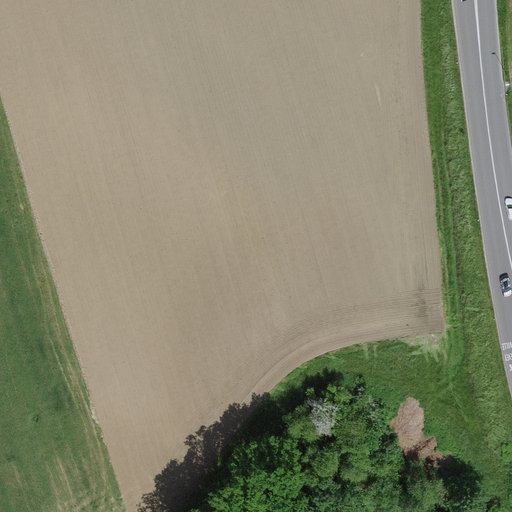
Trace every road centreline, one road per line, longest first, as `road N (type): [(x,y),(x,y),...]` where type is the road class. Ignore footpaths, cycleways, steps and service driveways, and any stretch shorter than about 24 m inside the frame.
road 1 (track): [(423,0),(449,346)]
road 2 (secondary): [(511,268),(475,0)]
